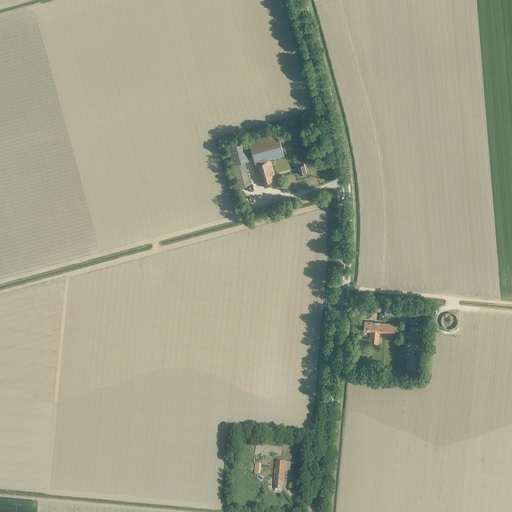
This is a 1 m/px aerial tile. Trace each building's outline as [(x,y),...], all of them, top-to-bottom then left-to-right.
[(270,159),(269,159),(268,158),(283,154),(276,131),(247,139),(254,162),(263,159),(264,160),(253,163),(258,182),(275,178),(270,159)] [(232,165),(238,188),(251,185),(244,161),(248,160),(243,140),(226,145),(232,164),(232,165)] [(300,174),(306,172),(304,163),(303,161),(298,162),(299,165),(298,165),(300,174)] [(447,312),(445,313),(443,314),(442,316),(441,318),(441,321),(441,323),(442,325),(444,327),(445,328),(448,328),(450,328),(452,328),(454,326),(456,325),(457,322),(457,320),(457,318),(456,316),(454,314),(452,313),(450,312),(447,312)] [(394,334),(395,324),(365,321),(364,331),(370,331),(369,343),(378,344),(379,332),(394,334)] [(417,334),(418,326),(410,325),(409,333),(417,334)] [(284,484),(286,462),(276,461),(273,485),(275,485),(274,490),(277,491),(277,490),(282,491),(282,484),(284,484)]
